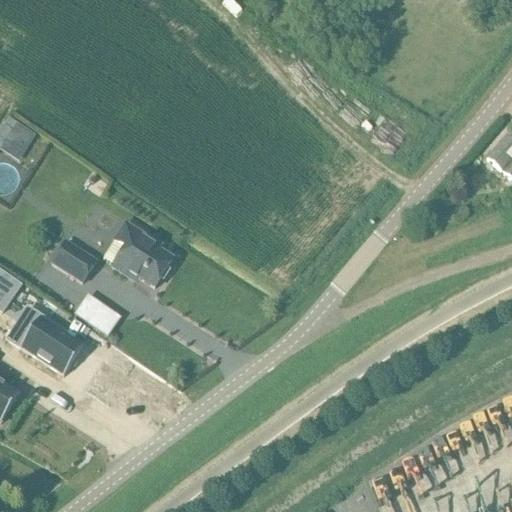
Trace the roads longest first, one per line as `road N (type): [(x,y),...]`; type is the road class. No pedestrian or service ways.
road 1 (unclassified): [(73,511),(299,336),(511,87)]
road 2 (unclassified): [(511,280),(419,328),(164,511)]
